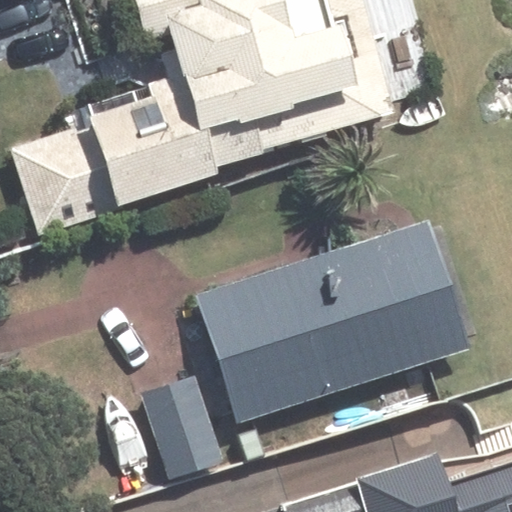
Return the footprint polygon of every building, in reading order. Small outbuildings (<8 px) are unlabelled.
[(204,179),(202,171),(382,115),(346,0),(120,0),(134,43),(151,37),(168,91),(73,120),(75,128),(2,150),(28,233),(204,179)] [(417,224),(185,298),(226,426),(458,352),(417,224)] [(132,397),(159,483),(212,466),(184,380),(132,397)] [(401,392),(379,398),(384,416),(406,410),(401,392)] [(247,435),(232,440),(239,463),(255,458),(247,435)] [(283,510),(283,511),(511,511),(511,469),(438,494),(426,456),(349,482),(351,489),(283,510)]
